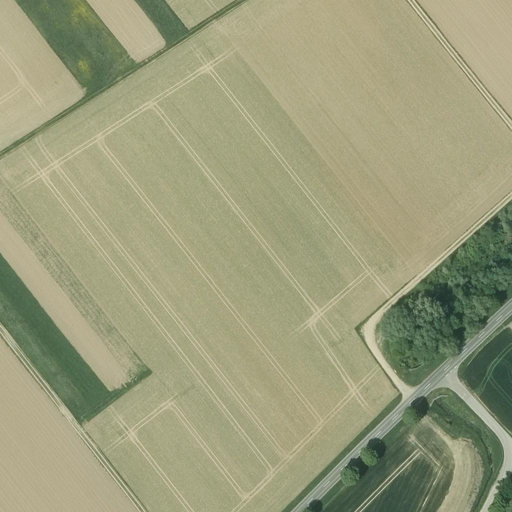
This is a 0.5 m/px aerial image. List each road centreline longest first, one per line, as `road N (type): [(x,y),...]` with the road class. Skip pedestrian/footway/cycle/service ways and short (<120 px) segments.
road 1 (track): [(0,162),(253,0)]
road 2 (secondary): [(299,511),(511,308)]
road 3 (track): [(511,193),(371,323),(371,352),(414,398)]
road 4 (track): [(0,334),(140,511)]
road 5 (track): [(405,0),(511,127)]
